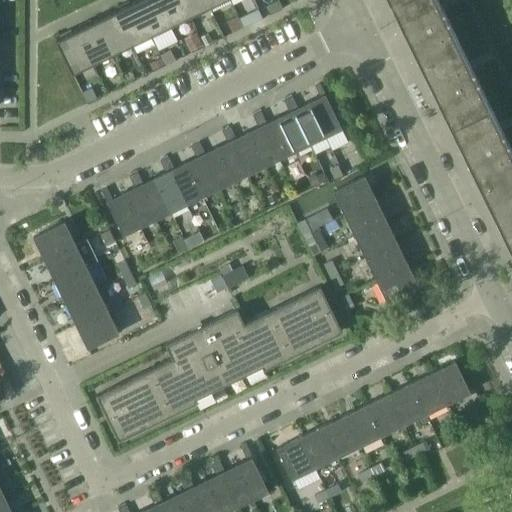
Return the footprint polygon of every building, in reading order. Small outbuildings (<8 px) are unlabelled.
[(169,25),(157,0),(134,0),(133,1),(150,34),(169,25)] [(189,15),(181,0),(157,0),(169,25),(189,15)] [(208,6),(205,0),(181,0),(189,15),(208,6)] [(459,45),(436,0),(397,0),(391,3),(421,64),(459,45)] [(150,34),(133,1),(114,10),(130,44),(150,34)] [(130,44),(114,10),(94,20),(111,53),(130,44)] [(111,53),(94,20),(75,29),(91,63),(111,53)] [(91,63),(75,29),(55,39),(71,72),(91,63)] [(489,107),(459,45),(421,64),(451,125),(468,117),(489,107)] [(341,127),(319,83),(314,86),(319,97),(308,102),(324,136),(341,127)] [(291,97),(283,101),(286,106),(294,102),(291,97)] [(294,102),(286,106),(289,112),(277,117),(293,151),(309,143),(293,110),(297,108),(294,102)] [(324,136),(308,102),(297,108),(293,110),(309,143),(324,136)] [(511,153),(489,107),(468,117),(451,125),(480,186),(511,171),(511,153)] [(260,112),(252,116),(255,121),(263,117),(260,112)] [(277,117),(266,123),(263,117),(255,121),(258,127),(262,125),(278,158),(293,151),(277,117)] [(278,158),(262,125),(258,127),(246,133),(262,166),(278,158)] [(229,127),(221,131),(224,136),(232,132),(229,127)] [(247,173),(231,140),(235,138),(232,132),(224,136),(227,142),(216,147),(232,181),(247,173)] [(246,133),(235,138),(231,140),(247,173),(262,166),(246,133)] [(199,142),(190,146),(193,152),(201,147),(199,142)] [(232,181),(216,147),(204,153),(201,147),(193,152),(196,157),(200,155),(216,188),(232,181)] [(200,155),(196,157),(185,163),(201,196),(216,188),(200,155)] [(170,163),(168,157),(159,161),(162,167),(170,163)] [(185,203),(169,170),(173,168),(170,163),(162,167),(165,172),(153,178),(169,211),(185,203)] [(185,163),(173,168),(169,170),(185,203),(201,196),(185,163)] [(329,168),(334,179),(342,175),(338,165),(329,168)] [(511,246),(511,171),(480,186),(510,247),(511,246)] [(137,172),(128,176),(131,182),(139,178),(137,172)] [(364,175),(332,191),(344,214),(375,198),(364,175)] [(169,211),(153,178),(142,183),(139,178),(131,182),(134,187),(138,186),(154,219),(169,211)] [(154,219),(138,186),(134,187),(122,193),(138,226),(154,219)] [(122,193),(111,198),(106,187),(101,190),(122,234),(138,226),(122,193)] [(375,198),(344,214),(354,236),(386,220),(375,198)] [(310,230),(305,220),(297,223),(302,234),(310,230)] [(386,220),(354,236),(365,257),(396,242),(386,220)] [(64,221),(33,237),(44,259),(75,244),(64,221)] [(317,227),(310,230),(302,234),(308,246),(316,243),(315,241),(322,237),(317,227)] [(115,241),(109,229),(100,233),(106,245),(115,241)] [(396,242),(365,257),(376,280),(407,265),(396,242)] [(75,244),(44,259),(55,281),(86,266),(75,244)] [(129,272),(124,261),(116,265),(122,276),(129,272)] [(324,264),(329,275),(337,271),(332,261),(324,264)] [(407,265),(376,280),(387,302),(418,287),(407,265)] [(86,266),(55,281),(65,303),(97,288),(86,266)] [(337,271),(329,275),(335,287),(343,284),(337,271)] [(135,284),(129,272),(122,276),(128,288),(135,284)] [(341,331),(319,286),(244,323),(237,309),(202,326),(200,322),(200,323),(201,326),(165,343),(172,358),(96,395),(118,440),(196,401),(193,396),(209,388),(210,391),(246,373),(244,371),(260,363),(263,369),(341,331)] [(97,288),(65,303),(76,325),(107,310),(97,288)] [(144,293),(137,296),(142,308),(150,304),(144,293)] [(340,298),(346,309),(354,306),(348,294),(340,298)] [(107,310),(76,325),(87,348),(118,333),(107,310)] [(454,361),(431,372),(446,403),(469,392),(454,361)] [(3,371),(0,371),(0,385),(8,382),(3,371)] [(431,372),(409,383),(424,414),(446,403),(431,372)] [(8,382),(0,385),(0,399),(14,393),(8,382)] [(409,383),(387,393),(402,424),(424,414),(409,383)] [(387,393),(365,404),(380,436),(402,424),(387,393)] [(365,404),(343,415),(358,446),(380,436),(365,404)] [(343,415),(321,425),(336,457),(358,446),(343,415)] [(321,425),(299,436),(314,468),(336,457),(321,425)] [(471,425),(460,430),(463,438),(475,433),(471,425)] [(448,436),(449,439),(452,444),(463,438),(460,430),(448,436)] [(299,436),(276,447),(292,478),(314,468),(299,436)] [(425,441),(413,446),(417,454),(429,448),(425,441)] [(268,490),(246,446),(241,448),(246,460),(235,465),(251,498),(268,490)] [(402,452),(406,459),(417,454),(413,446),(402,452)] [(218,460),(210,463),(213,469),(221,465),(218,460)] [(380,463),(369,468),(372,476),(384,470),(380,463)] [(223,511),(235,506),(219,473),(224,471),(221,465),(213,469),(215,475),(204,480),(219,511),(223,511)] [(251,498),(235,465),(224,471),(219,473),(235,506),(251,498)] [(357,474),(361,481),(372,476),(369,468),(357,474)] [(187,475),(179,479),(182,484),(190,480),(187,475)] [(219,511),(204,480),(193,486),(190,480),(182,484),(185,490),(188,488),(199,511),(219,511)] [(337,483),(325,489),(328,497),(340,491),(337,483)] [(199,511),(188,488),(185,490),(172,496),(180,511),(199,511)] [(14,489),(8,492),(12,500),(18,498),(14,489)] [(317,503),(328,497),(325,489),(313,495),(317,503)] [(156,490),(148,494),(151,499),(159,495),(156,490)] [(5,499),(0,501),(0,511),(11,511),(7,503),(12,500),(8,492),(3,495),(5,499)] [(159,495),(151,499),(154,505),(142,511),(161,511),(157,503),(162,501),(159,495)] [(180,511),(172,496),(162,501),(157,503),(161,511),(180,511)] [(492,511),(488,503),(470,511),(492,511)]
